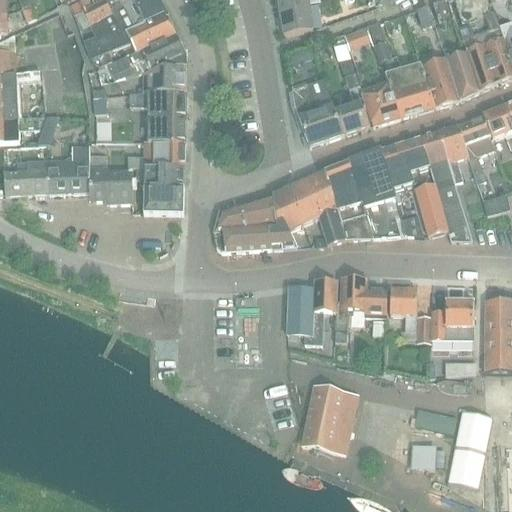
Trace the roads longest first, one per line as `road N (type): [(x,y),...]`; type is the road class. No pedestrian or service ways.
road 1 (residential): [(196,279),(344,264),(511,270)]
road 2 (residential): [(274,178),(511,95)]
road 3 (residential): [(196,279),(70,264),(0,230)]
road 4 (residential): [(175,0),(203,49),(201,195)]
road 5 (residential): [(274,178),(276,142),(248,0)]
